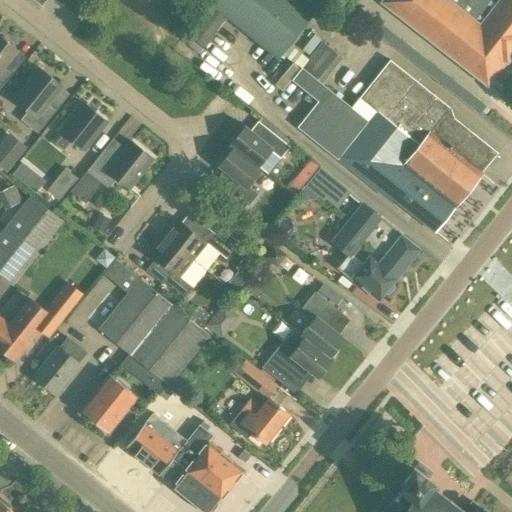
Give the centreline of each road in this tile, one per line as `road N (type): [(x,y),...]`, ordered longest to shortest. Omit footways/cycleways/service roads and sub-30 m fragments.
road 1 (tertiary): [(269,511),(511,210)]
road 2 (residential): [(190,155),(0,12)]
road 3 (tertiary): [(117,511),(0,417)]
